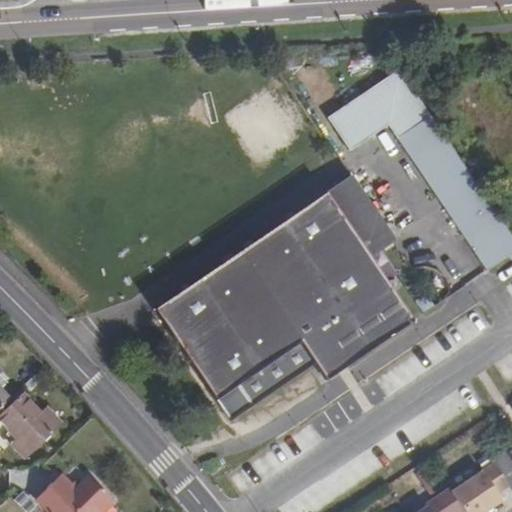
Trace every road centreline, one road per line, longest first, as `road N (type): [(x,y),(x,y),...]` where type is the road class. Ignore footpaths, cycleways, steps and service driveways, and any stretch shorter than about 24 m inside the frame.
road 1 (tertiary): [(0,24),(373,0)]
road 2 (tertiary): [(207,511),(0,288)]
